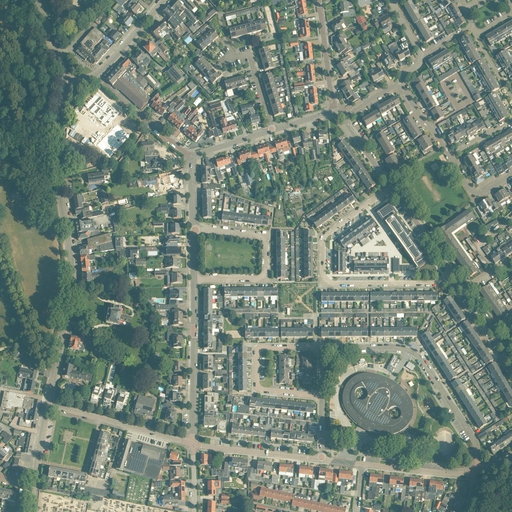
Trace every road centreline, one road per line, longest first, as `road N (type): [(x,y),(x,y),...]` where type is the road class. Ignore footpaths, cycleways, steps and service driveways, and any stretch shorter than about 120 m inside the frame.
road 1 (tertiary): [(48,404),(71,291),(55,149),(65,83)]
road 2 (residential): [(395,186),(322,239),(325,280),(435,281),(458,271)]
road 3 (residential): [(320,346),(395,346),(417,356),(472,436),(475,471)]
road 4 (residential): [(193,277),(266,277),(266,236),(192,228)]
road 5 (residential): [(193,445),(193,277)]
road 6 (residential): [(320,396),(255,386),(259,347),(320,346)]
road 7 (residential): [(192,155),(94,72)]
road 8 (residential): [(320,459),(193,445)]
